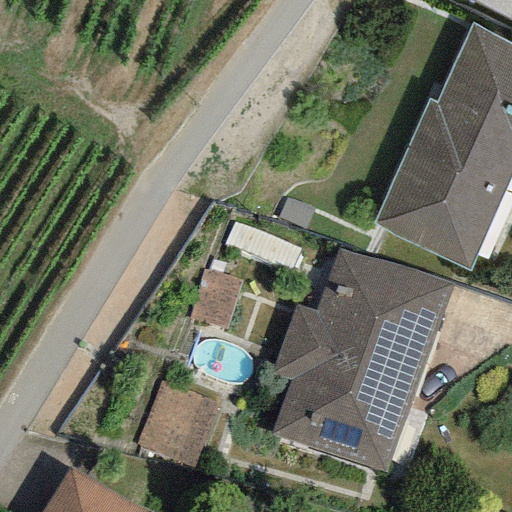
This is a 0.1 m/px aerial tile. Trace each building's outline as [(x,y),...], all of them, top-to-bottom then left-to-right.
[(511,4),(511,0),(473,0),(506,16),(511,4)] [(511,44),(470,25),(433,102),(511,139),(511,44)] [(511,139),(433,102),(427,100),(369,226),(467,270),(511,171),(511,139)] [(286,378),(267,433),(385,473),(449,285),(336,247),(314,312),(293,305),(270,373),(286,378)] [(194,465),(221,407),(166,383),(139,441),(194,465)] [(143,511),(67,467),(39,511),(143,511)]
